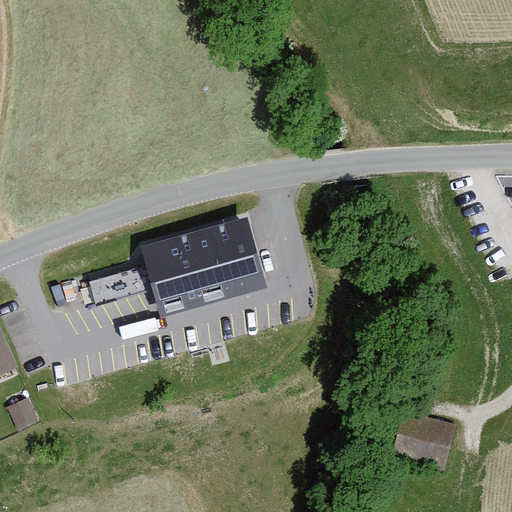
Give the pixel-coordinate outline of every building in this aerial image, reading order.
[(247,220),(144,248),(149,266),(155,288),(162,314),(265,285),(247,220)] [(155,288),(149,266),(89,283),(95,304),(155,288)] [(0,331),(0,374),(16,367),(0,331)] [(28,400),(9,409),(17,428),(36,419),(28,400)] [(444,470),(455,425),(404,413),(392,457),(444,470)]
